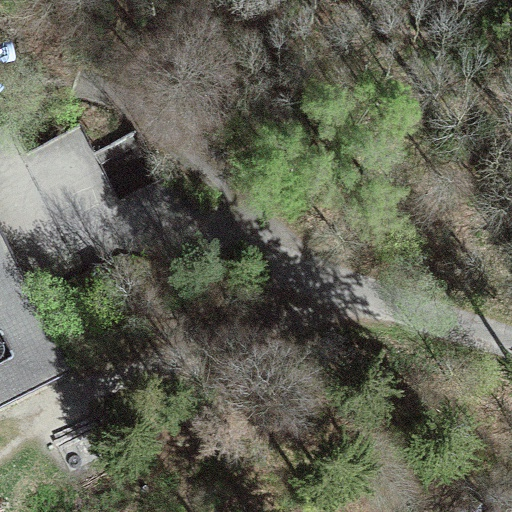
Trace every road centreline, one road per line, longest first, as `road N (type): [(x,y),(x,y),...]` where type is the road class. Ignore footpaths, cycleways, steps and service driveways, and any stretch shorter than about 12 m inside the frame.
road 1 (track): [(22,436),(106,383),(324,312),(388,307)]
road 2 (unclassified): [(511,342),(388,307),(273,255)]
